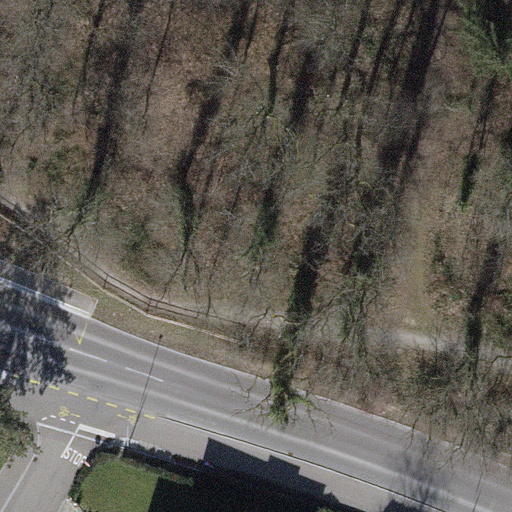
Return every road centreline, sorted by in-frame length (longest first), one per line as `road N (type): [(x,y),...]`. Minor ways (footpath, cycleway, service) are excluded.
road 1 (tertiary): [(108,365),(304,428),(511,508)]
road 2 (residential): [(32,511),(90,415),(108,365)]
